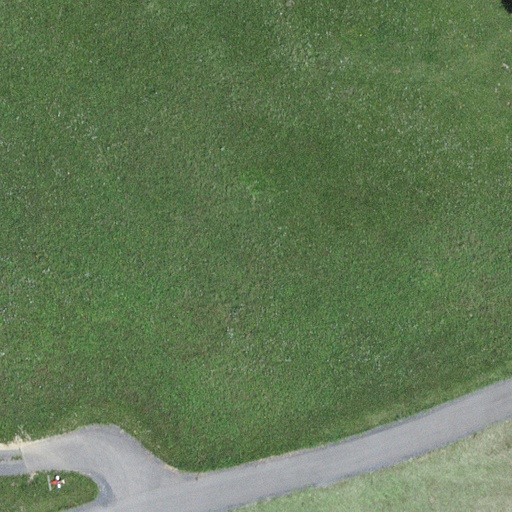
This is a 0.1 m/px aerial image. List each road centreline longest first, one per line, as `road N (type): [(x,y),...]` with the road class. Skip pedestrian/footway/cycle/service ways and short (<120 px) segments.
road 1 (track): [(511,395),(362,448),(115,511)]
road 2 (track): [(136,505),(122,472),(102,455),(0,459)]
